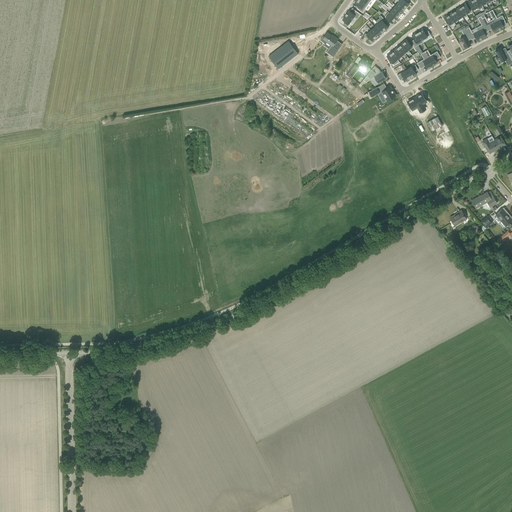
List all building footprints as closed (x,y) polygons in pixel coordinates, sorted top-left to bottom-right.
[(356,0),(354,3),(358,6),(356,8),(362,12),(367,5),(360,0),(356,0)] [(404,0),(398,0),(398,1),(406,8),(407,6),(409,4),(404,0)] [(468,1),(472,10),(477,7),(473,0),(470,0),(471,0),(471,1),(469,2),(468,1)] [(473,0),(477,7),(478,10),(483,7),(482,5),(479,0),(473,0)] [(398,1),(394,5),(402,11),(404,10),(406,8),(398,1)] [(463,5),(461,6),(466,14),(471,11),(465,3),(465,4),(463,5)] [(394,5),(391,9),(399,16),(401,14),(401,13),(402,11),(394,5)] [(459,8),(457,9),(462,17),(464,15),(465,17),(467,16),(466,14),(461,6),(459,8)] [(391,9),(388,12),(396,19),(397,17),(398,17),(399,16),(391,9)] [(455,10),(453,11),(458,19),(462,17),(457,9),(455,11),(455,10)] [(349,10),(342,19),(349,24),(354,17),(357,19),(360,14),(355,10),(353,14),(349,10)] [(489,11),(493,19),(499,30),(500,30),(499,29),(500,29),(501,29),(504,27),(503,26),(502,23),(505,21),(502,15),(497,18),(492,10),(489,11)] [(451,13),(449,15),(454,22),(458,19),(453,11),(450,13),(451,13)] [(387,12),(384,16),(385,16),(393,23),(395,21),(394,21),(396,19),(388,12),(387,12)] [(447,15),(444,17),(450,26),(455,23),(454,22),(449,15),(447,16),(447,15)] [(481,25),(476,28),(477,30),(482,39),(486,37),(486,36),(484,33),(488,31),(482,18),(481,16),(478,18),(481,25)] [(485,17),(482,18),(488,31),(492,29),(494,32),(499,30),(493,19),(488,22),(485,17)] [(382,20),(378,24),(384,31),(386,29),(388,27),(388,28),(388,27),(382,20)] [(378,24),(374,27),(380,34),(382,32),(382,33),(384,31),(378,24)] [(374,27),(371,30),(377,37),(379,36),(378,35),(380,34),(374,27)] [(469,27),(466,29),(471,39),(471,40),(476,37),(477,41),(480,40),(481,40),(480,39),(481,39),(482,39),(477,30),(472,33),(471,30),(469,27)] [(420,31),(417,32),(422,40),(431,35),(427,30),(424,32),(422,29),(419,31),(420,31)] [(465,36),(460,39),(461,42),(462,42),(462,43),(465,48),(470,45),(471,45),(468,40),(471,39),(466,29),(462,31),(465,36)] [(371,30),(366,34),(372,41),(373,41),(372,40),(374,39),(375,39),(377,37),(371,30)] [(320,40),(325,43),(325,44),(325,43),(326,41),(326,42),(326,41),(331,45),(326,52),(333,57),(339,49),(333,46),(338,39),(334,36),(334,37),(327,32),(324,37),(323,37),(323,36),(323,37),(320,40)] [(414,39),(411,41),(415,47),(423,42),(422,40),(417,32),(415,34),(415,33),(412,35),(414,39)] [(404,42),(402,43),(408,50),(412,46),(406,39),(404,41),(404,42)] [(295,51),(288,42),(269,57),(279,70),(283,67),(282,66),(293,57),(291,54),(295,51)] [(400,44),(398,46),(404,53),(405,54),(409,51),(408,50),(402,43),(400,45),(400,44)] [(396,48),(395,50),(401,56),(404,53),(398,46),(396,48)] [(501,48),(495,51),(497,55),(495,56),(497,60),(499,59),(501,62),(505,60),(506,59),(507,61),(511,59),(508,53),(504,54),(501,48)] [(393,51),(391,52),(397,59),(401,56),(395,50),(393,51)] [(427,50),(424,52),(432,65),(437,63),(436,60),(440,57),(437,51),(430,55),(427,50)] [(389,54),(387,56),(394,65),(399,61),(397,59),(391,52),(389,54)] [(419,60),(416,61),(420,69),(426,66),(427,68),(432,65),(424,52),(421,54),(424,59),(420,61),(419,60)] [(496,66),(493,59),(490,61),(487,54),(480,58),(485,68),(490,65),(491,68),(496,66)] [(355,61),(346,74),(351,78),(360,66),(367,71),(372,63),(363,57),(358,64),(355,61)] [(415,64),(406,70),(411,77),(413,76),(413,77),(416,75),(415,72),(418,69),(415,64)] [(372,70),(363,80),(366,82),(374,77),(378,83),(386,79),(382,72),(376,75),(375,73),(372,70)] [(406,70),(397,75),(400,80),(404,78),(406,81),(409,79),(408,79),(411,77),(406,70)] [(332,87),(336,82),(329,78),(323,88),(332,95),(336,89),(332,87)] [(390,86),(382,91),(387,101),(396,96),(390,86)] [(377,87),(369,92),(372,98),(380,93),(377,87)] [(421,93),(408,101),(412,110),(417,107),(418,110),(419,109),(420,112),(425,109),(422,104),(426,102),(421,93)] [(259,102),(283,118),(286,113),(263,97),(259,102)] [(433,104),(428,107),(433,117),(439,114),(433,104)] [(486,106),(481,109),(485,116),(490,114),(486,106)] [(298,123),(302,118),(295,112),(291,117),(298,123)] [(492,127),(497,135),(501,132),(497,124),(492,127)] [(487,139),(482,141),(488,152),(489,151),(490,153),(493,151),(502,146),(502,147),(506,145),(503,140),(501,136),(489,143),(487,139)] [(471,200),(474,205),(476,208),(487,202),(490,207),(497,203),(493,197),(491,198),(487,192),(476,199),(475,198),(471,200)] [(500,218),(502,221),(500,222),(504,227),(507,225),(509,222),(511,220),(511,217),(510,215),(509,216),(507,215),(508,214),(503,209),(496,215),(499,219),(500,218)] [(457,213),(450,217),(452,222),(455,226),(466,219),(464,215),(461,210),(457,213)] [(480,221),(485,228),(493,222),(488,215),(480,221)] [(496,241),(498,243),(507,236),(505,234),(496,241)]
